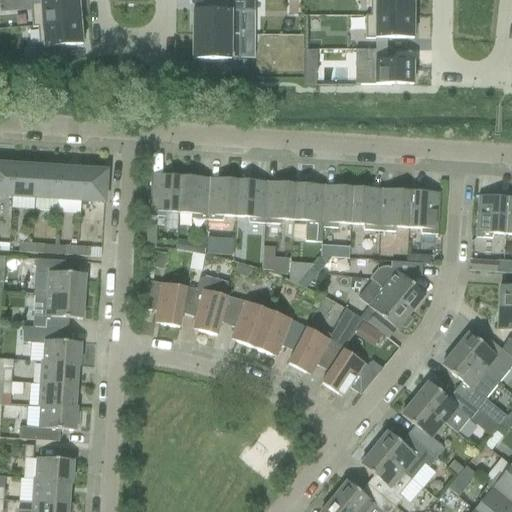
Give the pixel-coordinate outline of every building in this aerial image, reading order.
[(51,0),(29,0),(30,6),(32,28),(80,24),(78,2),(51,4),(51,0)] [(192,11),(192,36),(240,37),(240,13),(254,13),(253,0),(213,0),(213,12),(192,11)] [(365,17),(365,18),(413,18),(412,0),(369,0),(370,17),(365,17)] [(365,18),(365,40),(375,40),(374,52),(386,52),(386,41),(413,41),(413,18),(365,18)] [(80,24),(32,28),(32,29),(37,29),(39,50),(34,51),(35,62),(56,60),(55,49),(81,47),(80,24)] [(192,36),(192,61),(218,62),(218,73),(230,73),(230,62),(239,62),(240,37),(192,36)] [(359,52),(359,87),(412,87),(412,63),(386,63),(386,52),(374,52),(359,52)] [(0,196),(11,198),(13,167),(0,166),(0,196)] [(34,199),(36,169),(13,167),(11,198),(34,199)] [(59,170),(36,169),(34,199),(33,211),(56,213),(57,201),(59,170)] [(80,202),(82,172),(59,170),(57,201),(80,202)] [(103,204),(105,173),(82,172),(80,202),(103,204)] [(178,215),(180,178),(151,176),(148,218),(165,219),(165,214),(178,215)] [(206,222),(209,182),(209,180),(180,178),(178,215),(190,216),(190,221),(206,222)] [(235,219),(238,182),(209,180),(209,182),(206,222),(222,223),(222,218),(235,219)] [(263,226),(266,186),(266,184),(238,182),(235,219),(248,220),(248,225),(263,226)] [(293,223),(295,186),(266,184),(266,186),(263,226),(279,227),(280,222),(293,223)] [(321,229),(323,190),(324,187),(295,186),(293,223),(305,224),(304,243),(320,244),(321,229)] [(350,226),(352,189),(324,187),(323,190),(321,229),(337,230),(337,226),(350,226)] [(378,233),(381,194),(381,191),(352,189),(350,226),(363,227),(362,232),(378,233)] [(408,230),(410,193),(381,191),(381,194),(378,233),(394,234),(395,229),(408,230)] [(440,195),(438,195),(410,193),(408,230),(420,231),(420,236),(437,237),(440,195)] [(504,236),(507,199),(477,197),(475,239),(491,240),(491,236),(504,236)] [(31,254),(32,245),(19,244),(18,253),(31,254)] [(45,246),(32,245),(31,254),(44,255),(45,246)] [(76,257),(76,248),(64,247),(63,256),(76,257)] [(88,248),(76,248),(76,257),(88,258),(88,248)] [(330,260),(319,259),(310,271),(308,273),(317,275),(330,260)] [(65,263),(49,262),(36,261),(34,296),(83,299),(85,276),(64,275),(65,263)] [(497,262),(469,261),(468,273),(496,275),(497,262)] [(421,266),(390,264),(390,271),(382,270),(378,272),(371,282),(372,283),(382,291),(410,314),(424,297),(407,283),(412,277),(421,278),(421,266)] [(297,287),(308,273),(310,271),(298,269),(296,277),(289,276),(288,283),(297,287)] [(305,290),(317,275),(308,273),(297,287),(305,290)] [(216,338),(220,324),(227,299),(222,298),(226,285),(204,279),(198,282),(196,292),(185,290),(181,316),(195,320),(192,331),(216,338)] [(179,330),(181,316),(185,290),(144,283),(142,311),(156,314),(154,325),(179,330)] [(408,317),(410,314),(382,291),(372,283),(358,300),(368,309),(377,316),(396,331),(399,328),(404,329),(410,322),(408,317)] [(511,311),(511,288),(510,289),(499,288),(498,310),(511,311)] [(82,321),(83,299),(34,296),(32,329),(60,332),(61,320),(82,321)] [(253,350),(267,313),(244,304),(227,299),(220,324),(235,330),(230,342),(253,350)] [(511,311),(498,310),(496,332),(511,333),(511,343),(507,341),(500,352),(511,361),(511,311)] [(294,354),(306,331),(290,322),(267,313),(253,350),(275,359),(280,348),(294,354)] [(328,374),(343,352),(355,333),(339,323),(330,337),(319,331),(317,336),(306,331),(294,354),(287,366),(305,375),(310,364),(328,374)] [(80,345),(60,344),(60,332),(32,329),(21,329),(22,344),(44,345),(43,363),(41,363),(41,364),(79,367),(80,345)] [(468,335),(454,351),(496,386),(511,367),(511,361),(500,352),(486,340),(481,346),(468,335)] [(496,386),(454,351),(441,367),(461,384),(454,392),(479,413),(486,404),(483,402),(496,386)] [(328,374),(321,386),(337,397),(341,400),(348,389),(360,397),(382,370),(371,362),(367,368),(343,352),(328,374)] [(79,369),(79,367),(41,364),(39,386),(75,388),(77,368),(79,369)] [(10,384),(11,372),(2,371),(2,384),(10,384)] [(9,397),(10,384),(2,384),(1,397),(9,397)] [(427,384),(414,401),(443,425),(456,435),(468,421),(471,423),(479,413),(454,392),(447,401),(427,384)] [(74,409),(75,388),(39,386),(39,387),(29,386),(28,406),(38,407),(38,408),(76,410),(76,409),(74,409)] [(430,440),(443,425),(414,401),(400,417),(415,429),(408,438),(435,460),(443,451),(439,447),(430,440)] [(505,419),(486,404),(479,413),(497,428),(501,423),(505,419)] [(74,432),(76,410),(38,408),(38,409),(40,409),(38,429),(18,428),(17,441),(53,443),(54,431),(74,432)] [(511,427),(511,411),(505,419),(501,423),(510,430),(511,427)] [(479,413),(471,423),(489,438),(494,433),(497,428),(479,413)] [(500,438),(508,428),(501,423),(497,428),(494,433),(500,438)] [(411,481),(424,466),(428,469),(435,460),(408,438),(401,446),(386,434),(373,450),(411,481)] [(32,460),(33,448),(24,447),(23,460),(32,460)] [(411,481),(373,450),(360,466),(375,479),(368,487),(394,509),(402,500),(398,497),(411,481)] [(73,462),(53,461),(37,460),(35,481),(33,481),(33,482),(71,485),(73,462)] [(511,506),(511,469),(509,468),(501,477),(497,474),(487,487),(511,506)] [(459,492),(474,477),(466,469),(451,485),(459,492)] [(71,486),(71,485),(33,482),(32,504),(68,506),(69,486),(71,486)] [(347,511),(371,511),(374,508),(378,511),(391,511),(394,509),(368,487),(361,496),(346,483),(333,500),(347,511)] [(472,511),(511,511),(511,506),(487,487),(477,499),(481,502),(473,511),(472,511)] [(347,511),(333,500),(322,511),(347,511)]
